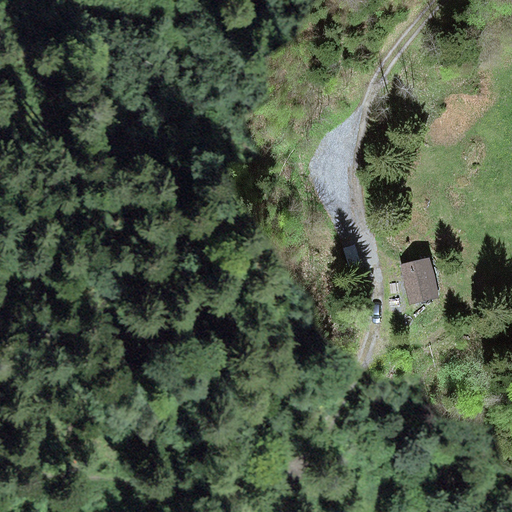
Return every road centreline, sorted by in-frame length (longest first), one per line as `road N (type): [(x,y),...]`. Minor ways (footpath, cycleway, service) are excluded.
road 1 (track): [(365,359),(383,301),(349,201),(349,138),(372,84),(445,0)]
road 2 (track): [(300,463),(365,359)]
